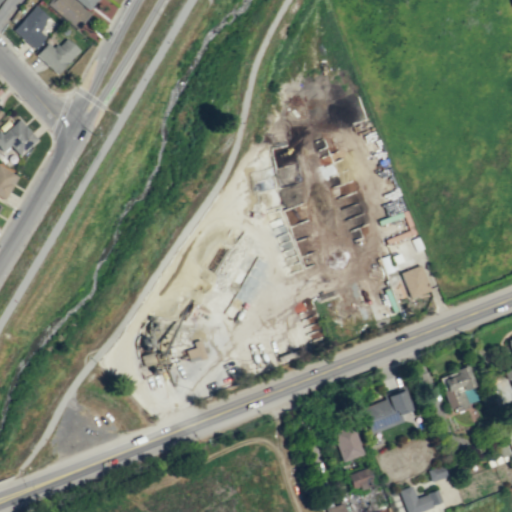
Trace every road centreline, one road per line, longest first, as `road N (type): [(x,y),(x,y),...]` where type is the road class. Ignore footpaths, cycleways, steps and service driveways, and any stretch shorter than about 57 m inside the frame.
road 1 (primary): [(5,497),(511,299)]
road 2 (secondary): [(71,136),(162,0)]
road 3 (secondary): [(130,0),(71,136)]
road 4 (secondary): [(0,259),(71,136)]
